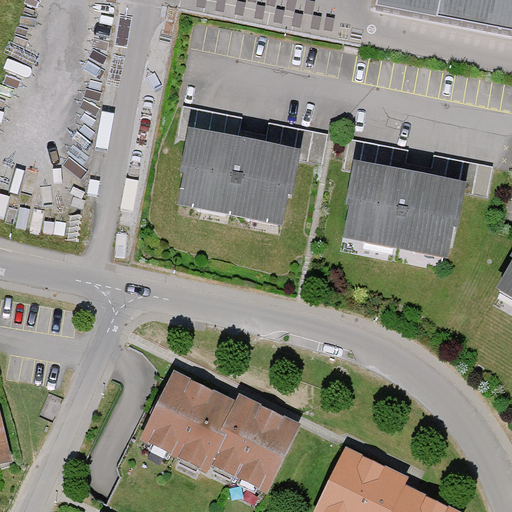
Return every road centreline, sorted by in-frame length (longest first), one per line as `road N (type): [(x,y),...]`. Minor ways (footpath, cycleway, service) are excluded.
road 1 (residential): [(119,293),(369,342),(442,390),(482,451),(504,511)]
road 2 (residential): [(119,293),(26,511)]
road 3 (residential): [(0,262),(119,293)]
